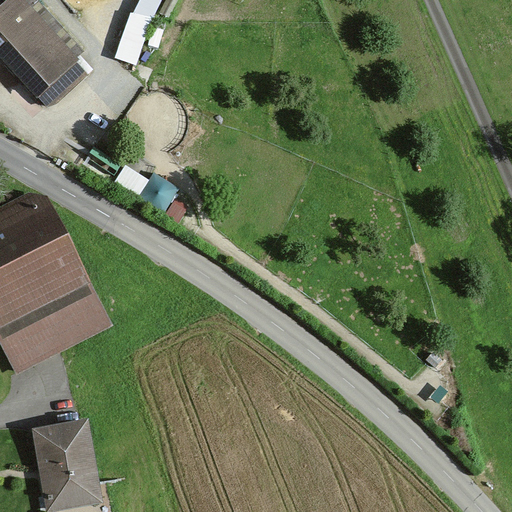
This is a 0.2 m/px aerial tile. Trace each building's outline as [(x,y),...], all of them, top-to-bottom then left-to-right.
[(31,0),(0,0),(0,55),(50,108),(85,75),(52,40),(62,32),(31,0)] [(135,10),(115,60),(131,67),(152,17),(135,10)] [(192,140),(195,130),(195,126),(194,120),(190,111),(183,103),(178,100),(168,98),(161,98),(151,102),(144,108),(139,116),(137,126),(139,136),(144,145),(153,152),(162,155),(176,154),(184,149),(192,140)] [(179,191),(154,175),(149,185),(125,170),(116,184),(165,214),(179,191)] [(97,307),(41,200),(0,221),(0,337),(8,354),(97,307)] [(42,511),(45,511),(94,504),(80,426),(29,434),(42,511)]
